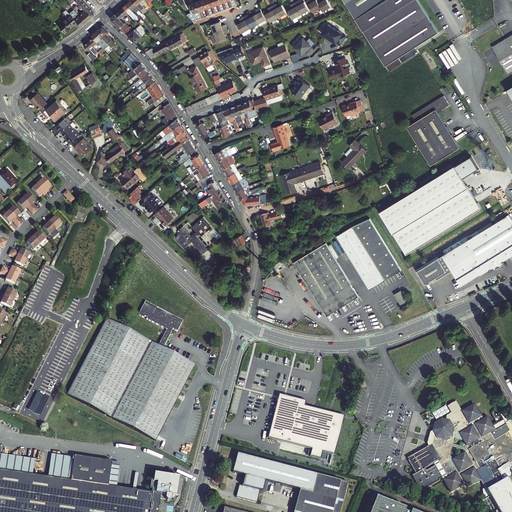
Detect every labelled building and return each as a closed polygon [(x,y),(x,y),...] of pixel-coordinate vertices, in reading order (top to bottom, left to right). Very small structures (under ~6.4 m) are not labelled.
[(29,0),(36,9),(49,0),(29,0)] [(81,0),(75,0),(84,10),(81,13),(73,5),(71,6),(74,9),(86,21),(93,16),(94,15),(94,13),(81,0)] [(137,9),(139,11),(142,9),(134,0),(132,0),(129,3),(133,8),(137,9)] [(145,13),(149,10),(144,4),(147,1),(152,7),(154,5),(151,2),(150,1),(149,0),(134,0),(142,9),(145,13)] [(209,15),(202,0),(200,0),(197,1),(203,17),(209,15)] [(214,13),(208,0),(202,0),(209,15),(214,13)] [(208,0),(214,13),(220,11),(215,0),(208,0)] [(225,9),(221,0),(215,0),(220,11),(225,9)] [(231,7),(228,0),(221,0),(225,9),(231,7)] [(297,0),(295,2),(302,13),(309,9),(305,0),(300,3),(298,0),(297,0)] [(307,0),(314,10),(322,6),(318,0),(312,0),(313,0),(312,0),(307,0)] [(318,0),(322,6),(324,9),(332,5),(328,0),(318,0)] [(344,0),(356,19),(386,0),(344,0)] [(435,26),(418,0),(386,0),(356,19),(389,72),(419,53),(415,47),(439,33),(435,26)] [(197,1),(190,4),(197,19),(203,17),(197,1)] [(290,4),(292,8),(289,10),(293,18),(302,13),(295,2),(292,3),(290,4)] [(129,3),(126,6),(130,11),(142,23),(145,21),(142,17),(141,18),(140,17),(139,18),(138,17),(141,15),(133,8),(129,3)] [(278,6),(277,3),(273,5),(279,17),(287,12),(282,4),(278,6)] [(270,11),(266,13),(271,21),(279,17),(273,5),(268,8),(270,11)] [(123,17),(130,11),(126,6),(114,16),(113,19),(130,35),(136,30),(123,17)] [(256,9),(258,13),(254,15),(258,23),(267,19),(260,7),(256,9)] [(68,11),(67,12),(70,14),(76,21),(81,26),(86,21),(74,9),(70,12),(69,10),(68,11)] [(72,24),(76,21),(70,14),(58,24),(64,31),(73,24),(72,24)] [(250,17),(248,14),(244,16),(251,28),(258,23),(254,15),(250,17)] [(242,22),(238,24),(241,30),(244,35),(252,31),(251,28),(244,16),(240,19),(242,22)] [(328,21),(323,31),(327,33),(328,33),(331,34),(330,35),(337,39),(337,38),(342,41),(347,32),(343,30),(328,21)] [(227,29),(226,24),(222,25),(221,22),(212,24),(215,33),(227,29)] [(105,26),(102,25),(97,30),(109,44),(112,47),(115,44),(107,34),(110,31),(105,26)] [(136,30),(130,35),(137,42),(143,36),(136,29),(136,30)] [(218,42),(227,39),(225,35),(229,33),(227,29),(215,33),(212,34),(215,42),(218,41),(218,42)] [(97,30),(92,34),(94,37),(98,41),(101,39),(106,46),(109,44),(97,30)] [(275,41),(284,38),(281,31),(273,34),(275,41)] [(171,48),(187,39),(184,32),(167,41),(170,47),(171,48)] [(511,34),(494,46),(510,73),(511,71),(511,34)] [(98,41),(94,37),(85,45),(90,52),(87,54),(92,60),(96,57),(94,55),(99,51),(101,53),(105,50),(98,41)] [(309,52),(308,51),(310,50),(313,48),(314,49),(318,45),(312,39),(309,42),(306,39),(298,47),(297,48),(298,49),(304,56),(309,52)] [(152,57),(170,47),(167,41),(152,50),(151,49),(146,51),(152,57)] [(243,45),(235,48),(234,47),(231,48),(232,51),(229,52),(228,49),(219,52),(222,56),(224,55),(226,61),(228,60),(229,62),(239,58),(247,54),(243,45)] [(293,57),(288,45),(272,51),(276,62),(288,58),(289,59),(293,57)] [(266,66),(273,64),(266,47),(260,50),(259,49),(258,50),(255,51),(256,52),(251,53),(256,64),(262,62),(262,61),(263,60),(266,66)] [(124,61),(132,52),(128,49),(121,58),(124,61)] [(207,67),(213,64),(210,59),(216,55),(212,50),(209,51),(208,49),(200,54),(207,67)] [(425,49),(419,53),(429,70),(435,66),(425,49)] [(128,66),(137,58),(132,52),(124,61),(124,62),(128,66)] [(330,69),(333,77),(350,71),(345,55),(335,59),(337,65),(338,64),(339,66),(330,69)] [(141,63),(137,58),(128,66),(132,70),(134,69),(141,63)] [(132,79),(145,67),(141,63),(134,69),(135,71),(129,76),(132,79)] [(70,76),(72,81),(71,82),(77,92),(82,88),(77,79),(88,71),(85,66),(70,76)] [(190,77),(196,88),(205,83),(196,66),(190,69),(193,75),(190,77)] [(135,83),(149,72),(145,67),(132,79),(135,83)] [(139,87),(153,76),(149,72),(135,83),(139,87)] [(92,73),(87,76),(89,79),(88,79),(89,80),(88,81),(90,84),(96,80),(92,73)] [(156,81),(156,80),(153,76),(139,87),(143,92),(148,87),(156,81)] [(309,84),(298,76),(294,82),(296,83),(294,86),(293,85),(290,89),(301,97),(309,84)] [(219,87),(225,98),(232,95),(231,92),(238,88),(233,79),(219,87)] [(156,81),(148,87),(153,96),(147,101),(150,106),(154,102),(156,100),(164,94),(165,94),(156,81)] [(205,83),(196,88),(198,91),(207,87),(205,83)] [(278,83),(263,88),(265,94),(266,99),(281,94),(278,83)] [(37,105),(40,109),(47,103),(38,92),(30,100),(33,103),(34,102),(37,105)] [(157,106),(166,98),(164,94),(156,100),(154,102),(157,106)] [(263,95),(254,98),(257,106),(266,103),(263,95)] [(450,104),(444,95),(412,115),(416,121),(407,127),(432,165),(461,147),(439,113),(443,111),(442,109),(450,104)] [(345,103),(349,113),(354,112),(354,113),(361,111),(361,109),(367,107),(364,97),(353,100),(353,102),(350,103),(350,101),(345,103)] [(254,98),(253,98),(243,102),(251,123),(254,121),(252,116),(257,115),(254,107),(256,106),(254,98)] [(56,100),(42,113),(47,119),(50,116),(51,115),(56,120),(66,111),(56,100)] [(251,123),(243,102),(237,104),(241,114),(244,113),(248,124),(251,123)] [(176,115),(169,103),(162,107),(167,115),(162,119),(166,125),(170,121),(170,120),(176,116),(176,115)] [(241,114),(237,104),(231,107),(235,117),(238,116),(240,121),(243,120),(241,114)] [(235,117),(231,107),(225,110),(230,121),(233,120),(236,131),(237,131),(240,130),(236,119),(235,117)] [(339,120),(333,109),(326,113),(327,114),(326,115),(326,116),(325,116),(324,116),(319,118),(324,127),(332,124),(333,125),(338,123),(337,121),(339,120)] [(230,121),(225,110),(218,113),(224,124),(230,121)] [(57,125),(61,130),(72,120),(67,115),(57,125)] [(203,136),(209,132),(211,131),(204,118),(203,117),(201,118),(195,121),(195,122),(203,136)] [(167,134),(180,124),(177,118),(164,129),(167,134)] [(141,120),(135,124),(140,132),(146,127),(141,120)] [(104,131),(105,133),(107,132),(113,140),(119,136),(109,122),(105,125),(104,127),(106,129),(104,131)] [(221,127),(223,136),(231,133),(228,126),(232,125),(231,122),(221,127)] [(271,142),(274,150),(291,144),(285,122),(275,126),(279,140),(271,142)] [(65,137),(70,143),(80,134),(70,123),(61,130),(67,136),(65,137)] [(171,140),(184,129),(180,124),(167,134),(171,140)] [(174,145),(187,135),(184,129),(171,140),(174,145)] [(182,143),(189,139),(187,135),(174,145),(172,147),(163,153),(166,158),(183,144),(182,143)] [(355,148),(344,160),(351,167),(368,148),(357,137),(351,144),(355,148)] [(74,147),(77,150),(78,149),(80,151),(80,152),(84,156),(91,149),(87,144),(88,143),(83,138),(74,147)] [(120,138),(115,141),(119,148),(113,152),(112,149),(108,152),(109,155),(106,156),(108,159),(110,162),(112,160),(125,151),(128,150),(120,138)] [(183,144),(184,145),(181,147),(186,156),(183,159),(185,161),(191,156),(189,154),(196,149),(189,139),(182,143),(183,144)] [(228,145),(215,153),(220,161),(227,156),(225,152),(230,148),(228,145)] [(98,160),(103,162),(108,159),(106,156),(101,149),(98,160)] [(184,162),(186,165),(189,164),(190,165),(189,166),(193,172),(197,169),(205,164),(199,154),(192,158),(191,156),(185,161),(184,162)] [(232,164),(227,156),(220,161),(224,168),(232,164)] [(321,160),(301,167),(305,179),(310,177),(325,172),(321,160)] [(381,212),(407,254),(482,208),(463,178),(468,175),(461,162),(381,212)] [(210,172),(205,164),(197,169),(202,177),(199,179),(201,182),(208,178),(206,175),(210,172)] [(236,171),(232,164),(224,168),(228,176),(236,171)] [(141,168),(139,166),(133,170),(129,165),(120,173),(123,176),(120,179),(129,189),(140,179),(142,182),(148,177),(141,168)] [(301,167),(282,173),(287,191),(297,189),(294,182),(300,180),(305,179),(301,167)] [(18,181),(8,169),(0,175),(11,188),(18,181)] [(240,179),(236,171),(228,176),(233,184),(240,179)] [(182,180),(175,172),(173,174),(180,182),(182,180)] [(213,177),(205,182),(208,188),(206,189),(210,196),(220,189),(213,177)] [(240,179),(233,184),(237,191),(245,186),(250,184),(246,177),(241,179),(240,179)] [(43,178),(37,184),(45,194),(48,191),(47,190),(49,188),(48,187),(49,186),(43,178)] [(37,184),(30,189),(37,197),(39,195),(40,197),(41,195),(42,196),(45,194),(37,184)] [(140,201),(141,200),(147,195),(143,191),(144,191),(139,185),(129,194),(134,200),(132,202),(135,205),(140,201)] [(241,198),(249,194),(245,186),(237,191),(241,198)] [(201,202),(203,204),(212,198),(218,208),(228,202),(220,189),(210,196),(201,202)] [(71,202),(76,198),(68,190),(64,194),(71,202)] [(141,200),(140,201),(145,207),(146,206),(152,213),(161,205),(155,199),(156,198),(156,197),(154,195),(153,195),(152,196),(150,193),(147,195),(141,200)] [(28,194),(22,199),(34,212),(37,210),(33,205),(32,205),(31,204),(34,201),(28,194)] [(241,198),(244,203),(247,204),(262,203),(261,195),(250,195),(249,194),(241,198)] [(22,199),(16,204),(23,211),(26,208),(27,209),(27,210),(31,215),(34,212),(22,199)] [(268,215),(268,213),(260,215),(264,228),(270,226),(269,221),(282,218),(282,217),(288,215),(286,211),(291,210),(290,206),(279,209),(280,211),(268,215)] [(13,207),(7,212),(19,225),(22,223),(18,219),(17,218),(16,217),(19,214),(13,207)] [(164,207),(156,215),(159,219),(159,218),(166,226),(175,218),(164,207)] [(195,220),(199,214),(194,211),(190,216),(195,220)] [(7,212),(2,217),(8,224),(12,221),(13,222),(13,224),(17,228),(19,225),(7,212)] [(511,223),(507,215),(443,256),(451,268),(461,286),(480,274),(481,274),(494,266),(495,268),(502,263),(501,262),(511,254),(511,223)] [(48,218),(46,220),(54,230),(61,224),(54,217),(52,219),(51,217),(49,219),(48,218)] [(208,227),(210,225),(203,217),(192,228),(196,232),(192,236),(183,227),(179,232),(181,234),(176,238),(185,249),(190,244),(189,242),(190,240),(192,242),(202,253),(207,249),(197,238),(196,236),(198,235),(199,236),(202,233),(200,231),(202,229),(204,232),(206,229),(204,227),(206,225),(208,227)] [(336,237),(347,254),(349,257),(369,291),(385,281),(401,271),(368,217),(352,227),(336,237)] [(54,230),(46,220),(43,223),(44,224),(42,226),(43,227),(42,228),(48,236),(54,230)] [(32,232),(30,235),(38,245),(44,239),(38,232),(36,233),(35,232),(33,234),(32,232)] [(38,245),(30,235),(27,237),(28,238),(26,240),(27,241),(25,243),(32,250),(38,245)] [(246,243),(241,235),(235,239),(240,246),(246,243)] [(337,260),(326,243),(295,263),(328,316),(359,297),(339,263),(337,260)] [(13,249),(12,252),(28,261),(31,254),(22,250),(20,254),(19,253),(18,252),(13,249)] [(12,252),(10,256),(15,258),(16,258),(18,259),(16,263),(24,267),(28,261),(12,252)] [(438,258),(446,271),(451,268),(443,256),(438,258)] [(438,258),(417,272),(425,284),(446,271),(438,258)] [(4,267),(3,270),(19,278),(22,272),(13,267),(11,271),(10,271),(9,269),(4,267)] [(3,270),(1,273),(6,276),(8,275),(9,276),(7,280),(15,285),(19,278),(3,270)] [(208,278),(205,281),(212,288),(215,285),(208,278)] [(12,300),(16,293),(7,288),(6,290),(4,289),(3,292),(2,291),(0,294),(12,300)] [(409,303),(401,290),(394,295),(402,307),(409,303)] [(0,303),(8,307),(12,300),(0,294),(0,298),(0,300),(0,301),(0,303)] [(138,313),(167,328),(158,345),(107,317),(67,393),(147,435),(187,360),(163,347),(173,328),(177,330),(183,319),(146,299),(138,313)] [(279,394),(268,438),(308,448),(306,456),(324,460),(326,452),(334,454),(344,416),(304,405),(305,401),(279,394)] [(461,412),(455,402),(447,406),(450,413),(445,416),(444,419),(440,419),(434,423),(432,431),(434,434),(431,443),(406,458),(415,473),(411,475),(420,491),(442,480),(450,492),(465,484),(468,488),(480,481),(485,488),(483,489),(483,500),(489,497),(493,503),(511,492),(511,487),(508,481),(510,478),(510,472),(509,468),(510,467),(509,464),(511,461),(511,427),(507,420),(493,428),(487,418),(482,420),(474,405),(461,412)] [(170,428),(169,433),(165,432),(164,436),(166,436),(165,443),(170,444),(173,429),(170,428)] [(0,469),(33,475),(35,459),(0,453),(0,469)] [(49,477),(72,481),(76,458),(53,454),(49,477)] [(340,511),(348,484),(317,476),(237,455),(233,473),(246,476),(243,487),(239,486),(236,499),(257,504),(260,492),(261,488),(262,484),(263,481),(269,482),(299,490),(293,511),(340,511)] [(72,481),(49,477),(33,475),(0,469),(0,511),(157,511),(159,499),(160,494),(152,493),(146,492),(117,487),(109,486),(113,465),(113,461),(76,456),(76,458),(72,481)] [(120,466),(113,465),(109,486),(117,487),(120,466)] [(154,473),(152,493),(160,494),(159,499),(171,500),(171,495),(174,496),(176,476),(154,473)] [(511,511),(511,492),(493,503),(498,511),(511,511)] [(410,511),(375,498),(369,511),(410,511)]
